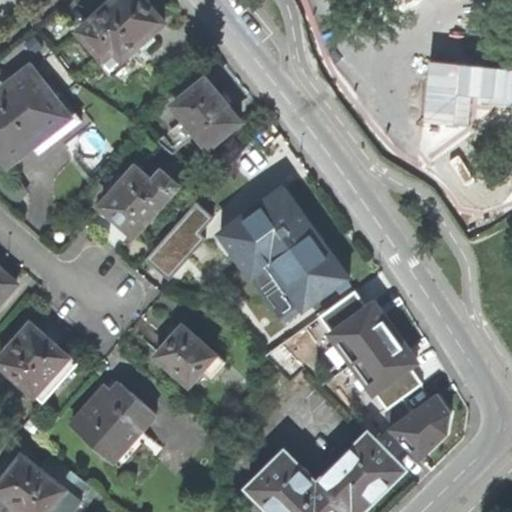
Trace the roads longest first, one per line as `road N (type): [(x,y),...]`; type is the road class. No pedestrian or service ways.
road 1 (residential): [(205,0),(351,185),(496,403),(495,438),(420,511)]
road 2 (residential): [(94,300),(0,219)]
